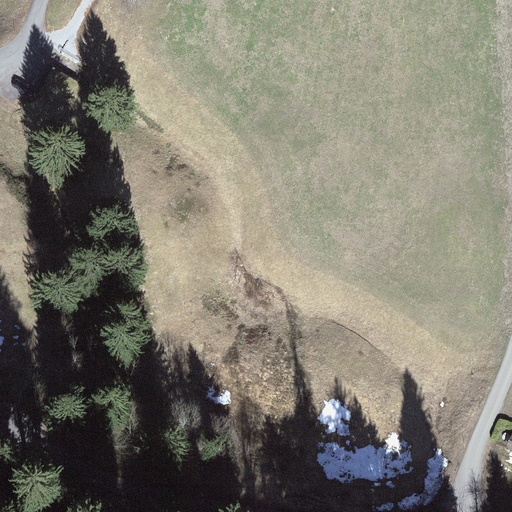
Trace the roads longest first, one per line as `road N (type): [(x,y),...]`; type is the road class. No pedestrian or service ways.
road 1 (unclassified): [(252,511),(114,481),(0,425)]
road 2 (unclassified): [(459,511),(511,362)]
